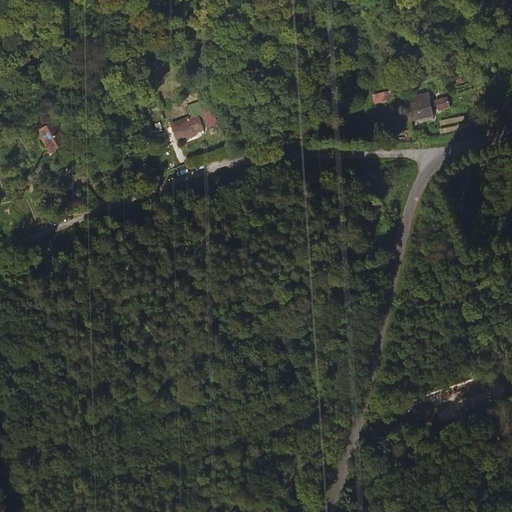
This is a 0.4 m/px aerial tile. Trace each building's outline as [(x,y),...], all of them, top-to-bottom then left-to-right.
[(388,92),(372,94),(373,104),(390,102),(388,92)] [(414,122),(436,116),(431,99),(409,106),(414,122)] [(207,111),(205,104),(194,106),(195,113),(207,111)] [(176,133),(185,130),(181,115),(163,120),(167,136),(176,133)] [(37,127),(46,153),(63,147),(54,121),(37,127)]
